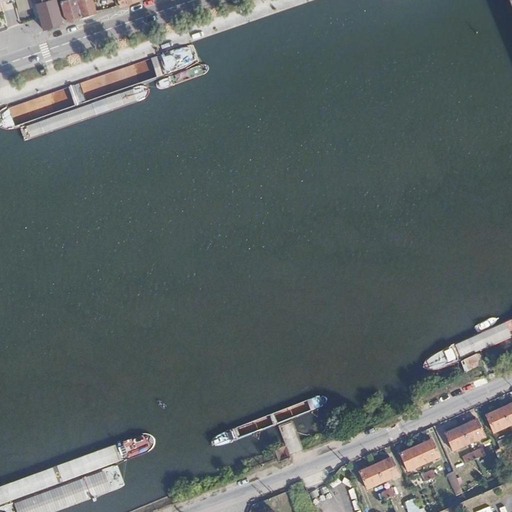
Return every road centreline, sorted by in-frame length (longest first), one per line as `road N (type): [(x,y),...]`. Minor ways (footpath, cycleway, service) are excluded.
road 1 (unclassified): [(511,380),(196,511)]
road 2 (secondary): [(196,0),(0,66)]
